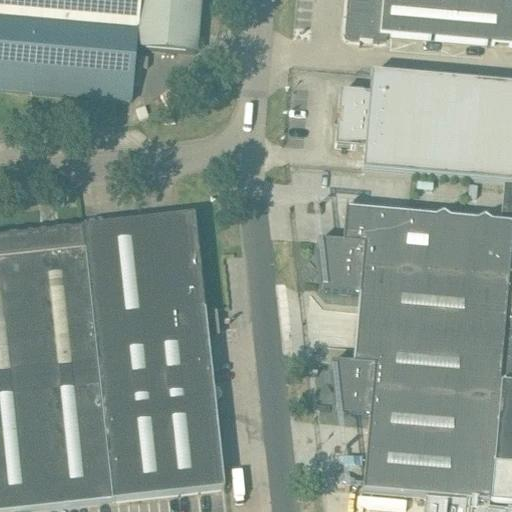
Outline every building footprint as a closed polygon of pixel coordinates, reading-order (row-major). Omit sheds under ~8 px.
[(0,0),(0,92),(130,104),(135,51),(195,56),(199,0),(0,0)] [(511,0),(347,0),(344,34),(345,38),(347,41),(351,43),(382,46),(385,44),(386,43),(387,42),(388,41),(389,39),(389,38),(511,49),(511,0)] [(136,69),(147,70),(148,60),(137,59),(136,69)] [(334,151),(364,153),(362,174),(503,186),(511,187),(511,89),(370,77),(368,97),(339,95),(337,116),(340,117),(339,129),(336,129),(334,151)] [(500,226),(511,227),(511,187),(503,186),(500,226)] [(468,187),(467,199),(476,200),(477,188),(468,187)] [(320,271),(507,289),(511,234),(511,227),(500,226),(493,225),(485,221),(484,221),(477,224),(451,222),(444,217),(443,217),(435,220),(346,213),(347,208),(346,208),(342,245),(317,244),(318,248),(317,248),(317,250),(318,250),(320,271)] [(106,460),(111,504),(223,492),(211,382),(207,342),(218,337),(216,314),(204,313),(193,218),(138,224),(82,230),(85,257),(91,317),(100,394),(106,460)] [(18,237),(0,239),(0,511),(29,511),(111,504),(106,460),(100,394),(91,317),(85,257),(82,230),(18,237)] [(511,267),(510,268),(500,387),(489,507),(511,508),(511,267)] [(507,289),(320,271),(322,289),(321,289),(321,290),(323,290),(323,295),(359,298),(352,367),(331,365),(331,370),(330,371),(331,371),(336,410),(335,411),(335,412),(336,412),(336,416),(368,419),(362,494),(488,505),(507,289)]
